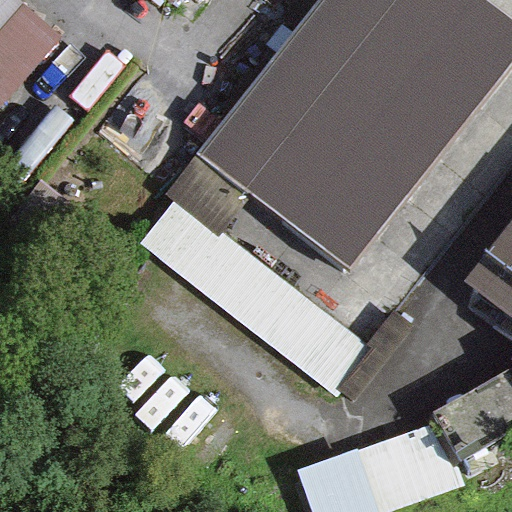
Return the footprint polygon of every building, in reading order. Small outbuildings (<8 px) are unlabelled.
[(0,0),(0,110),(57,45),(4,0),(0,0)] [(511,84),(511,41),(462,0),(338,0),(202,163),(346,282),(511,84)] [(511,234),(472,288),(511,318),(511,234)] [(511,385),(437,420),(461,470),(511,446),(511,385)] [(437,425),(300,480),(312,511),(408,511),(464,490),(437,425)]
